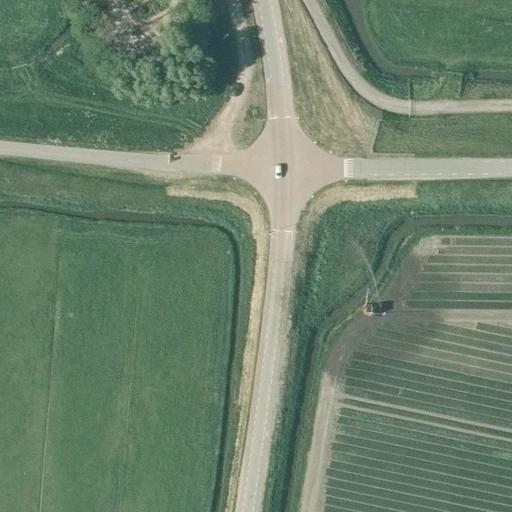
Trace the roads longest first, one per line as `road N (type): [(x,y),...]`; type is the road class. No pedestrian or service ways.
road 1 (tertiary): [(253,511),(290,170)]
road 2 (unclassified): [(290,170),(0,148)]
road 3 (track): [(511,109),(406,109),(358,88),(308,0)]
road 4 (tertiary): [(511,172),(290,170)]
road 5 (tertiary): [(290,170),(264,0)]
road 6 (track): [(224,0),(244,81),(212,163)]
